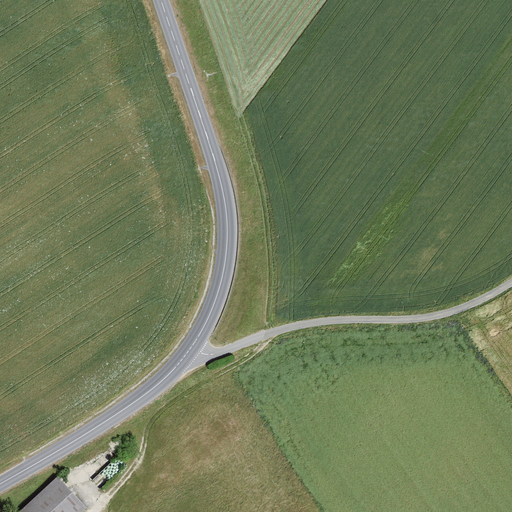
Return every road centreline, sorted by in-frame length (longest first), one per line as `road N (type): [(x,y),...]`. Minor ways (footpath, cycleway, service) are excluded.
road 1 (tertiary): [(160,0),(227,220),(216,297),(182,359)]
road 2 (unclassified): [(182,359),(300,324),(433,316),(511,282)]
road 3 (tertiary): [(182,359),(140,397),(0,485)]
